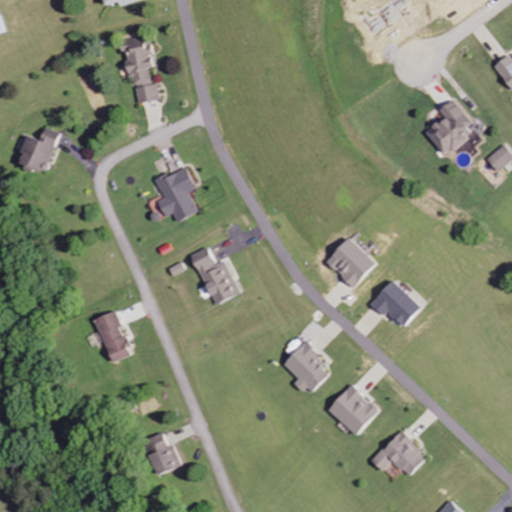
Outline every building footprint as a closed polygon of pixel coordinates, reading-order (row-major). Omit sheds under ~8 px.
[(0,17),(0,35),(9,32),(4,16),(0,17)] [(141,104),(163,100),(160,84),(154,85),(151,70),(157,69),(151,37),(126,41),(134,88),(138,87),(141,104)] [(511,56),(496,68),(511,90),(511,56)] [(448,157),(472,136),(467,130),(475,124),(455,100),(441,111),(446,117),(428,133),(448,157)] [(61,133),(46,128),(41,141),(29,137),(19,164),(45,174),(61,133)] [(500,173),(511,163),(511,152),(506,145),(489,160),(500,173)] [(199,213),(190,193),(197,189),(186,167),(157,182),(165,199),(158,202),(166,218),(174,214),(178,223),(199,213)] [(357,289),(379,265),(351,239),(329,263),(357,289)] [(242,294),(227,261),(218,265),(210,248),(193,256),(217,306),(242,294)] [(425,309),(398,281),(374,304),(387,318),(392,313),(406,328),(425,309)] [(97,320),(115,364),(133,357),(130,349),(133,348),(118,312),(97,320)] [(302,381),(298,385),(309,396),(335,372),(309,344),(287,364),(302,381)] [(331,410),(358,436),(382,412),(355,386),(331,410)] [(186,467),(171,432),(151,441),(166,476),(186,467)] [(396,463),(411,478),(431,459),(405,432),(374,462),(385,473),(396,463)] [(463,511),(453,503),(444,511),(463,511)]
